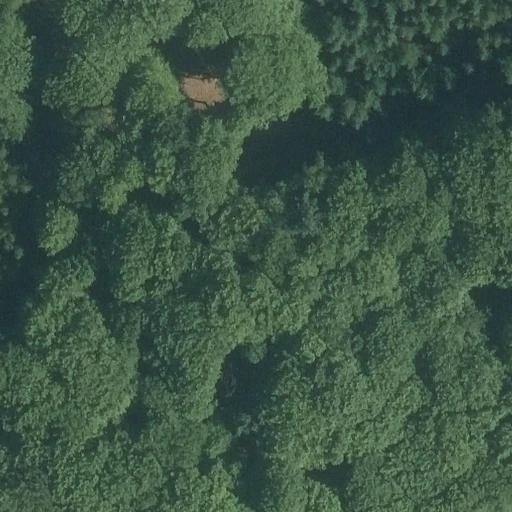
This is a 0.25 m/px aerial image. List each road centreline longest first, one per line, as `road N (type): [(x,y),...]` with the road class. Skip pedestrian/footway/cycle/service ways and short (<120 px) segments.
road 1 (track): [(85,222),(511,105)]
road 2 (track): [(85,222),(192,511)]
road 3 (track): [(7,0),(85,222)]
